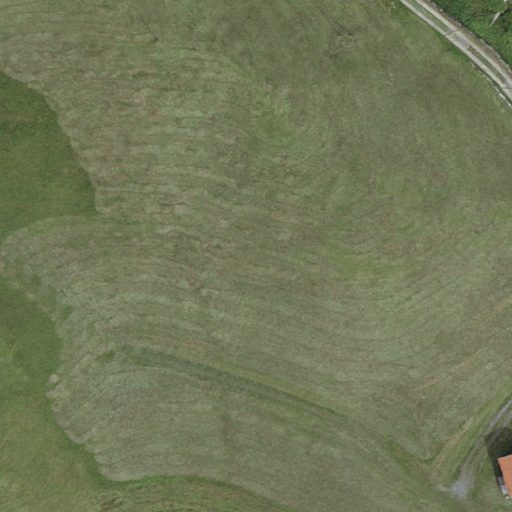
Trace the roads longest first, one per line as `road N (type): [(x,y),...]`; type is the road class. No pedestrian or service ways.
road 1 (track): [(410,0),(511,91)]
road 2 (track): [(511,407),(466,478),(472,506),(491,511)]
